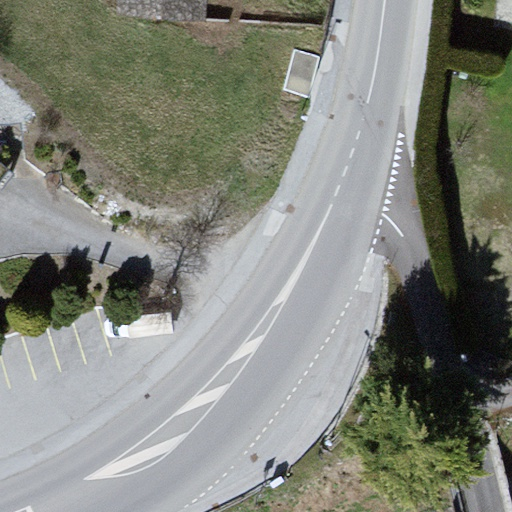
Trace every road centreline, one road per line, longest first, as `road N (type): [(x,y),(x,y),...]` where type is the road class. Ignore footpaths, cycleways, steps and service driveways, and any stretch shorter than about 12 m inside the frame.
road 1 (tertiary): [(61,511),(152,454),(217,394),(269,323),(337,195)]
road 2 (residential): [(337,195),(385,213),(404,234),(486,511)]
road 3 (tertiary): [(337,195),(372,82),(385,0)]
